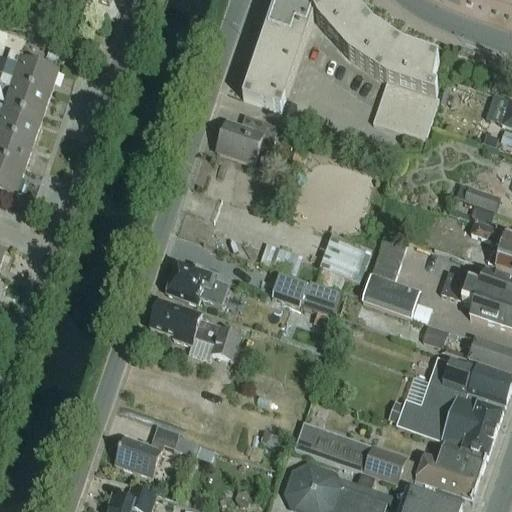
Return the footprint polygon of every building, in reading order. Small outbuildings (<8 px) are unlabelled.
[(109,9),(112,0),(38,0),(89,17),(93,4),(109,9)] [(280,0),(280,2),(278,1),(243,104),(281,117),(314,21),(318,29),(348,63),(387,89),(373,130),(425,147),(439,105),(436,105),(438,95),(433,93),(439,66),(404,54),(374,34),(350,7),(346,0),(280,0)] [(21,62),(23,59),(10,55),(7,64),(19,68),(14,82),(12,87),(50,100),(59,75),(21,62)] [(0,84),(0,88),(11,92),(4,113),(41,126),(50,100),(12,87),(14,82),(2,78),(0,84)] [(511,105),(510,105),(502,130),(511,133),(511,105)] [(0,140),(33,151),(41,126),(4,113),(0,123),(0,140)] [(271,157),(279,134),(253,125),(249,136),(226,128),(216,158),(255,171),(261,153),(271,157)] [(0,166),(24,175),(33,151),(0,140),(0,166)] [(486,140),(483,149),(495,153),(498,144),(486,140)] [(24,175),(0,166),(0,195),(16,201),(24,175)] [(454,203),(495,217),(500,203),(459,189),(454,203)] [(490,231),(494,219),(474,212),(470,224),(490,231)] [(511,241),(476,229),(472,242),(498,251),(501,244),(506,245),(496,273),(511,278),(511,241)] [(373,255),(331,241),(319,276),(361,291),(373,255)] [(382,251),(404,259),(408,249),(385,241),(382,251)] [(382,251),(378,261),(401,269),(404,259),(382,251)] [(279,252),(273,271),(297,278),(303,259),(279,252)] [(375,272),(397,279),(401,269),(378,261),(375,272)] [(216,287),(218,280),(200,274),(199,276),(178,269),(167,300),(199,311),(201,304),(221,311),(228,291),(216,287)] [(371,281),(394,289),(397,279),(375,272),(371,281)] [(469,324),(511,338),(511,287),(485,278),(481,290),(448,278),(440,301),(473,312),(469,324)] [(308,288),(281,279),(272,304),(300,314),(308,288)] [(394,289),(371,281),(362,308),(412,325),(421,298),(394,289)] [(233,367),(242,341),(200,327),(203,320),(184,314),(184,316),(159,307),(150,335),(175,343),(174,346),(192,352),(194,345),(215,352),(212,360),(233,367)] [(428,330),(424,344),(442,350),(446,336),(428,330)] [(511,358),(471,345),(468,352),(473,353),(470,366),(511,381),(511,358)] [(451,369),(437,365),(429,387),(483,406),(484,405),(505,413),(511,394),(511,384),(465,368),(464,371),(451,367),(451,369)] [(397,433),(445,451),(487,465),(503,419),(481,411),(483,406),(429,387),(421,412),(405,407),(404,410),(394,406),(386,429),(397,433)] [(472,508),(487,465),(445,451),(439,466),(425,461),(422,471),(407,466),(408,463),(373,452),(373,453),(304,430),(296,455),(365,478),(364,480),(397,491),(396,493),(430,505),(433,494),(472,508)] [(153,485),(165,451),(152,447),(150,453),(124,443),(114,471),(153,485)] [(196,463),(201,451),(178,443),(174,455),(196,463)] [(385,511),(390,501),(372,495),(358,490),(339,484),(337,480),(309,469),(292,477),(283,500),(288,511),(385,511)] [(358,490),(372,495),(375,485),(361,480),(358,490)] [(111,511),(152,511),(156,502),(131,494),(127,505),(116,501),(111,511)] [(449,511),(412,499),(407,511),(449,511)]
